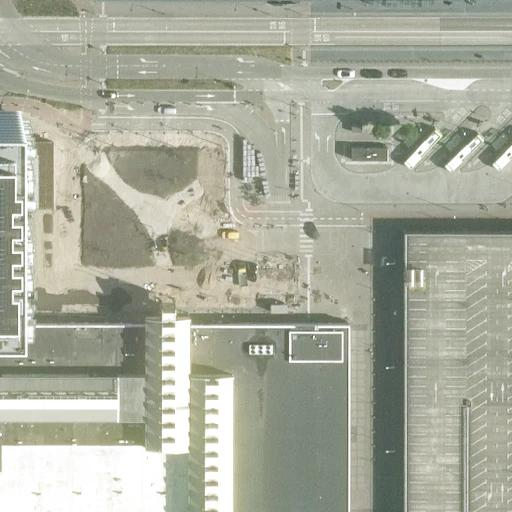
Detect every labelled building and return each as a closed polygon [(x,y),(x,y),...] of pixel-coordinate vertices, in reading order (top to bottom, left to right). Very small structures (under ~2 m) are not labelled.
[(19,107),(0,106),(0,317),(19,318),(19,301),(19,285),(19,269),(19,253),(19,237),(19,220),(19,206),(51,206),(51,141),(19,141),(19,124),(19,115),(19,107)] [(419,134),(414,129),(403,140),(408,145),(419,134)] [(507,136),(503,132),(490,143),(495,148),(507,136)] [(461,137),(456,133),(445,144),(449,149),(461,137)] [(351,147),(350,159),(386,159),(387,147),(351,147)] [(511,511),(511,228),(402,229),(402,261),(401,511),(511,511)] [(0,511),(348,511),(348,449),(349,322),(260,322),(189,322),(177,322),(156,321),(144,321),(18,322),(0,321),(0,511)]
